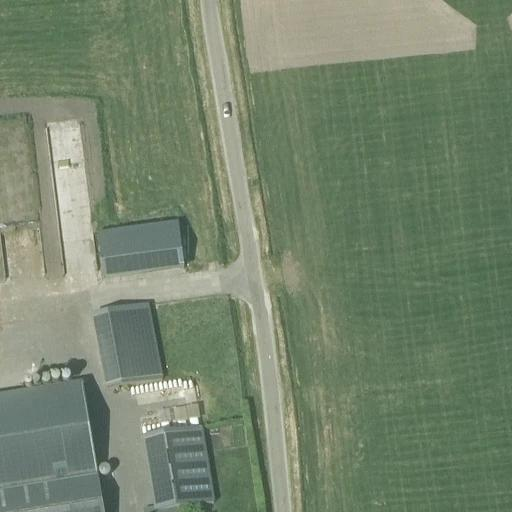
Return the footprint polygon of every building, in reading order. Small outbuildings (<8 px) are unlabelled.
[(105,246),(110,288),(190,277),(185,236),(105,246)] [(163,381),(148,306),(90,317),(105,392),(163,381)] [(42,470),(95,461),(83,387),(0,400),(0,476),(17,474),(42,470)] [(141,439),(153,511),(178,511),(178,510),(213,504),(201,429),(141,439)] [(104,511),(96,461),(95,461),(42,470),(17,474),(0,476),(0,511),(104,511)]
